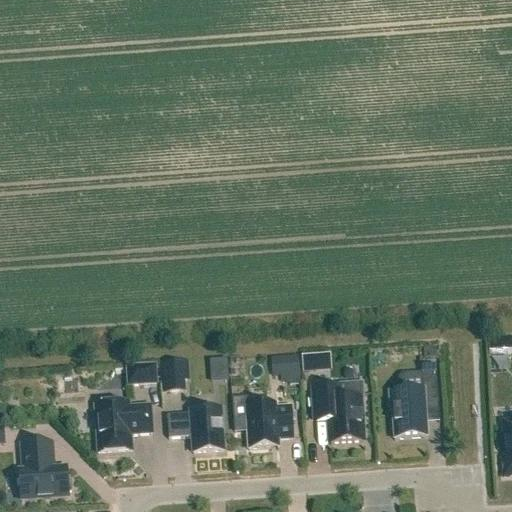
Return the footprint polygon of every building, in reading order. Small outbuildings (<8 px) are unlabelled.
[(511,355),(511,339),(482,340),(482,356),(511,355)] [(294,379),(291,356),(265,359),(267,382),(294,379)] [(183,380),(182,366),(164,367),(165,382),(183,380)] [(427,440),(424,403),(438,403),(435,367),(421,368),(422,392),(389,395),(390,413),(392,413),(394,442),(427,440)] [(127,370),(128,388),(156,386),(155,368),(127,370)] [(313,392),(314,418),(315,426),(329,425),(330,447),(362,445),(359,401),(339,402),(338,390),(313,392)] [(247,401),(232,402),(235,434),(247,433),(248,452),(270,451),(279,450),(278,442),(293,441),(291,410),(276,411),(276,407),(247,409),(247,401)] [(150,409),(129,410),(128,406),(95,408),(98,456),(132,454),(131,438),(152,436),(150,409)] [(223,454),(220,412),(190,414),(191,417),(167,418),(169,442),(192,440),(193,456),(223,454)] [(511,425),(504,426),(507,461),(502,461),(503,474),(508,479),(511,478),(511,425)] [(50,472),(50,466),(53,466),(51,446),(21,448),(23,474),(19,474),(21,503),(68,499),(68,497),(71,493),(71,485),(67,482),(66,471),(50,472)]
